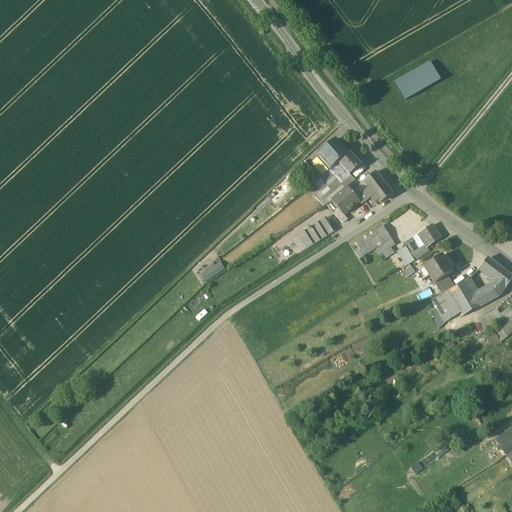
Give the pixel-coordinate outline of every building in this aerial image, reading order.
[(440,81),(430,64),(395,84),(405,101),(440,81)] [(347,155),(335,141),(319,154),(320,155),(328,165),(332,168),(332,169),(338,163),(347,155)] [(361,166),(349,153),(347,155),(338,163),(343,168),(346,172),(349,176),(350,175),(361,166)] [(320,155),(313,162),(320,170),(317,173),(320,176),(329,168),(327,166),(328,165),(320,155)] [(304,161),(293,172),(298,178),(309,167),(304,161)] [(338,163),(332,169),(332,168),(329,170),(341,183),(349,176),(346,172),(344,173),(341,170),(343,168),(338,163)] [(329,170),(308,190),(323,207),(329,203),(345,188),(341,183),(329,170)] [(376,173),(363,183),(369,190),(361,197),(365,202),(373,196),(379,204),(392,195),(376,173)] [(349,176),(341,183),(345,188),(355,181),(350,175),(349,176)] [(363,183),(351,193),(359,202),(359,203),(361,205),(365,202),(361,197),(369,190),(363,183)] [(347,188),(331,202),(339,211),(343,216),(344,216),(359,203),(359,202),(351,193),(347,188)] [(339,211),(331,202),(326,206),(334,215),(339,211)] [(392,219),(405,210),(402,206),(389,215),(392,219)] [(343,216),(339,211),(334,215),(342,224),(347,220),(344,216),(343,216)] [(326,218),(292,240),(301,253),(334,232),(326,218)] [(383,226),(355,244),(359,250),(355,252),(360,259),(375,250),(391,239),(383,226)] [(431,226),(420,233),(429,247),(440,239),(431,226)] [(420,233),(404,244),(405,246),(397,252),(406,266),(429,251),(427,248),(429,247),(420,233)] [(391,239),(375,250),(379,255),(395,245),(391,239)] [(441,256),(423,268),(429,276),(434,285),(446,277),(452,273),(441,256)] [(488,259),(480,269),(487,275),(495,265),(488,259)] [(208,270),(200,275),(205,283),(224,270),(220,263),(214,266),(212,263),(205,267),(208,270)] [(502,269),(501,269),(495,265),(487,275),(496,281),(491,287),(498,298),(511,279),(511,277),(504,271),(504,270),(502,269)] [(410,268),(402,274),(406,279),(414,273),(410,268)] [(422,280),(429,276),(423,268),(417,272),(422,280)] [(446,277),(434,285),(441,295),(450,291),(450,292),(454,290),(446,277)] [(454,290),(450,292),(461,314),(463,317),(480,308),(473,297),(465,283),(454,290)] [(491,287),(473,297),(480,308),(498,298),(491,287)] [(441,295),(431,301),(439,315),(444,324),(444,323),(461,314),(450,292),(450,291),(441,295)] [(511,312),(509,308),(500,315),(499,316),(503,321),(507,327),(502,331),(507,338),(511,333),(511,312)] [(496,310),(479,321),(485,331),(503,321),(499,316),(500,315),(496,310)] [(444,324),(439,315),(433,318),(439,329),(445,324),(444,323),(444,324)] [(494,333),(485,338),(490,348),(499,344),(494,333)] [(511,429),(496,441),(507,455),(511,451),(511,429)] [(476,475),(481,483),(508,466),(503,458),(476,475)] [(417,462),(409,468),(413,474),(421,468),(417,462)] [(473,503),(486,496),(483,490),(470,497),(473,503)] [(478,510),(490,502),(487,496),(474,504),(478,510)]
